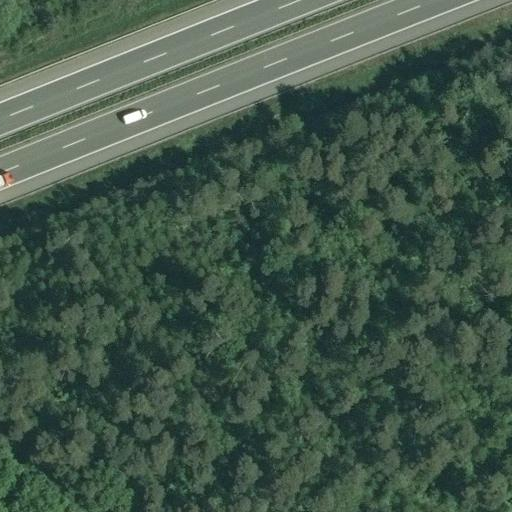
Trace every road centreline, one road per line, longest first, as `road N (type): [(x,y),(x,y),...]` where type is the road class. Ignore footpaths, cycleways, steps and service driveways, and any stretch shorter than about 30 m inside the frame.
road 1 (motorway): [(0,180),(451,0)]
road 2 (motorway): [(318,0),(0,126)]
